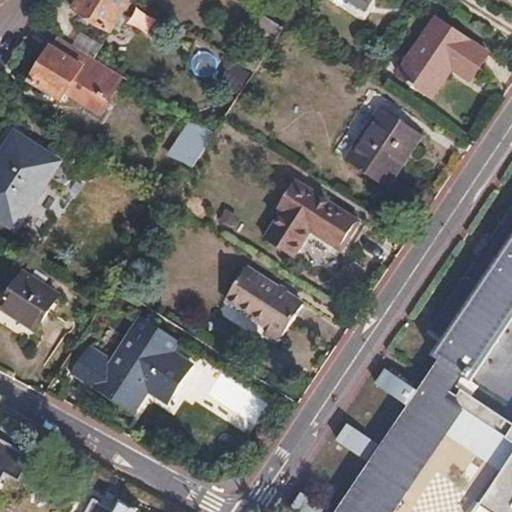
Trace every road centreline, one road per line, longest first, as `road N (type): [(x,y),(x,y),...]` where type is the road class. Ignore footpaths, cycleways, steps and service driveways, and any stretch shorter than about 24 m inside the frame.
road 1 (residential): [(511,121),(250,511)]
road 2 (residential): [(0,392),(226,511)]
